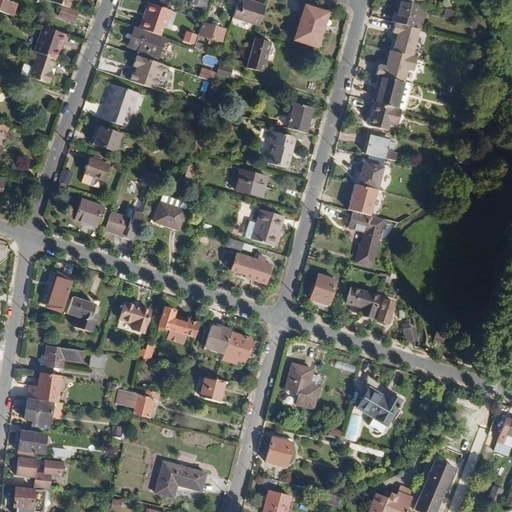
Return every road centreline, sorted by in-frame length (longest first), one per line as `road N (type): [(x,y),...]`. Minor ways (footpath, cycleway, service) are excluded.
road 1 (residential): [(362,4),(281,321)]
road 2 (residential): [(27,236),(281,321)]
road 3 (residential): [(110,0),(27,236)]
road 4 (residential): [(281,321),(511,391)]
road 5 (residential): [(27,236),(0,460)]
road 6 (residential): [(281,321),(231,511)]
road 7 (unknown): [(491,384),(450,511)]
